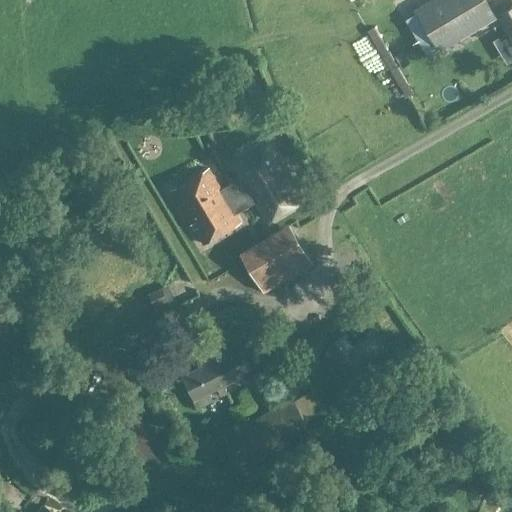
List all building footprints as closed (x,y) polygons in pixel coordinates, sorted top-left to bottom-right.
[(440,51),(496,18),(484,0),(432,0),(415,10),(440,51)] [(507,29),(506,30),(511,40),(511,6),(498,15),(507,29)] [(267,222),(303,200),(271,146),(235,168),(241,179),(231,185),(240,201),(251,195),(267,222)] [(172,191),(204,245),(240,223),(230,207),(240,201),(231,185),(221,191),(208,170),(172,191)] [(312,264),(307,255),(292,230),(243,258),(264,293),(312,264)] [(148,308),(162,302),(157,291),(143,297),(148,308)] [(12,337),(12,332),(8,333),(5,316),(0,316),(0,339),(8,338),(12,337)] [(216,358),(199,366),(181,375),(193,399),(192,399),(196,408),(212,400),(208,392),(216,388),(219,395),(226,392),(222,385),(251,371),(238,342),(214,354),(216,358)]
